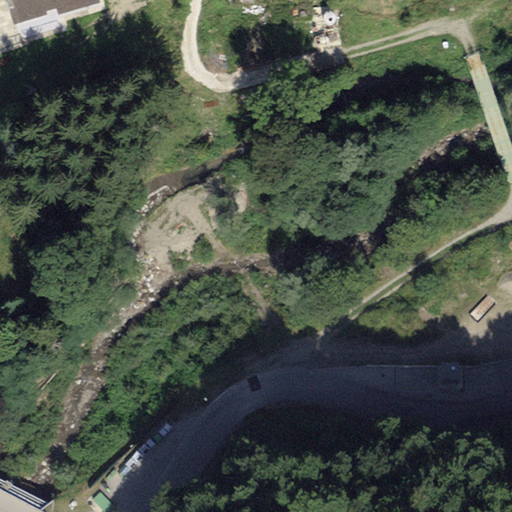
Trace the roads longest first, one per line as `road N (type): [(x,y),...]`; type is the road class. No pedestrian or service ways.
road 1 (tertiary): [(155,511),(219,416),(254,391),(312,388),(452,422),(511,407)]
road 2 (track): [(470,57),(452,29),(427,28),(255,80),(216,82),(188,52),(195,0)]
road 3 (track): [(511,201),(352,312),(290,385)]
road 4 (track): [(470,57),(511,176)]
